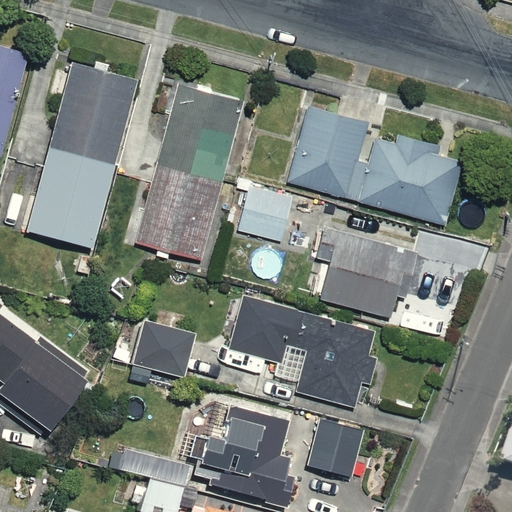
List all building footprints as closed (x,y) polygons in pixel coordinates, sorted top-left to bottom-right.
[(0,138),(25,46),(0,39),(0,138)] [(86,244),(131,77),(65,59),(20,226),(86,244)] [(195,255),(239,96),(172,77),(129,237),(195,255)] [(354,151),(364,113),(306,97),(284,177),(356,196),(367,155),(354,151)] [(376,123),(367,155),(356,196),(441,220),(449,192),(436,188),(448,143),(376,123)] [(287,193),(246,183),(235,228),(277,237),(287,193)] [(418,245),(323,216),(307,271),(318,275),(313,291),(384,313),(392,286),(404,290),(418,245)] [(371,323),(240,284),(223,340),(272,354),(268,368),(292,375),(289,386),(347,403),(371,323)] [(30,338),(0,315),(0,393),(39,422),(80,366),(34,332),(30,338)] [(142,317),(135,346),(117,341),(112,363),(160,375),(161,370),(176,374),(188,329),(142,317)] [(205,473),(202,484),(283,507),(298,456),(274,449),(284,416),(227,399),(217,432),(199,427),(187,467),(205,473)] [(363,430),(312,419),(303,462),(353,474),(363,430)] [(109,441),(104,463),(145,473),(179,481),(184,459),(109,441)] [(171,511),(179,481),(145,473),(137,509),(150,511),(171,511)] [(186,511),(246,511),(188,501),(186,511)]
